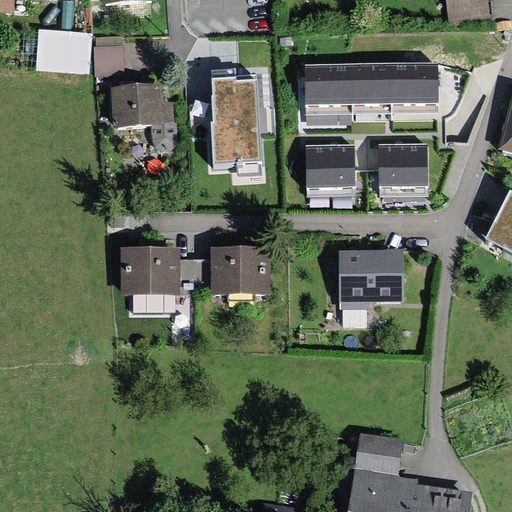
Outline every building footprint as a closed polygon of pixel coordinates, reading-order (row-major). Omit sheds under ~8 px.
[(0,0),(0,11),(12,12),(12,0),(0,0)] [(488,0),(448,0),(452,27),(492,21),(488,0)] [(92,34),(40,30),(36,70),(89,74),(92,34)] [(123,45),(122,46),(121,36),(97,36),(97,45),(94,45),(95,77),(124,76),(123,45)] [(440,63),(303,64),(303,115),(441,113),(440,63)] [(236,82),(236,75),(211,76),(213,101),(211,101),(213,127),(211,127),(215,168),(262,165),(256,80),(236,82)] [(163,84),(112,87),(114,128),(152,125),(153,138),(156,148),(162,152),(170,152),(176,147),(178,139),(178,123),(175,123),(174,102),(164,102),(163,84)] [(511,100),(498,149),(511,152),(511,100)] [(355,145),(307,146),(307,195),(355,195),(355,145)] [(429,146),(378,146),(378,195),(429,195),(429,146)] [(511,200),(488,245),(511,257),(511,200)] [(152,247),(121,247),(122,295),(180,295),(179,259),(179,247),(152,247)] [(240,247),(211,247),(211,259),(211,294),(269,294),(269,247),(240,247)] [(402,251),(340,251),(340,311),(375,311),(375,302),(402,302),(402,251)] [(211,294),(211,259),(179,259),(180,295),(211,294)] [(337,482),(332,511),(455,511),(457,502),(389,492),(396,450),(359,444),(353,484),(337,482)]
